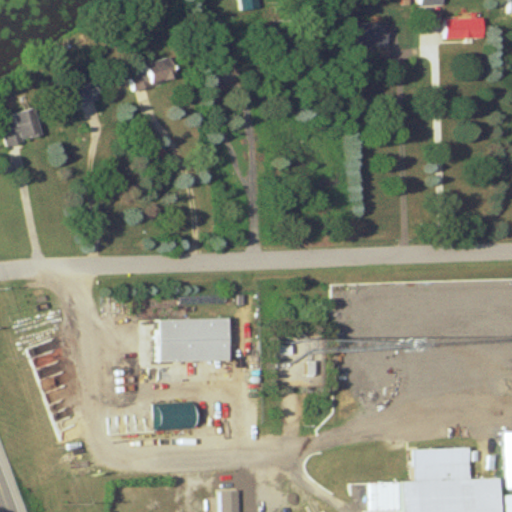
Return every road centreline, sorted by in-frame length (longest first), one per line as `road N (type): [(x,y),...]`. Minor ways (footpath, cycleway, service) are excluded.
road 1 (residential): [(511,409),(438,404),(285,458),(110,447),(75,267)]
road 2 (residential): [(0,270),(511,255)]
